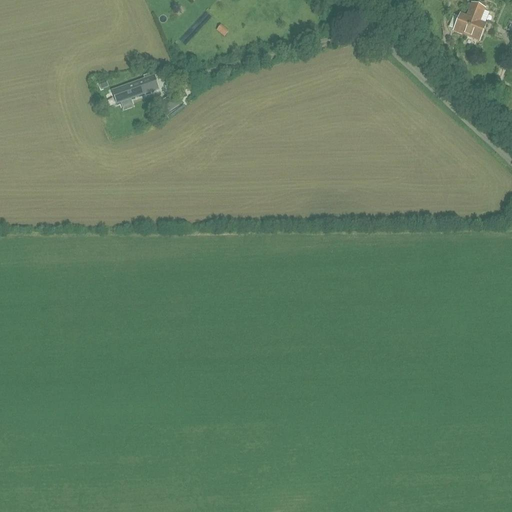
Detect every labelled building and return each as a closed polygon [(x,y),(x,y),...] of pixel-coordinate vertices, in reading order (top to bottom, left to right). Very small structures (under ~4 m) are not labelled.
[(479,41),(485,25),(479,22),(484,9),(472,5),(466,18),(460,15),(453,31),(479,41)] [(116,105),(154,92),(159,90),(156,81),(154,76),(111,91),(111,92),(112,92),(117,104),(116,105)] [(183,104),(175,92),(166,99),(158,104),(166,116),(174,110),(183,104)] [(132,110),(151,105),(149,98),(130,103),(132,110)] [(110,123),(113,137),(129,134),(126,120),(110,123)]
